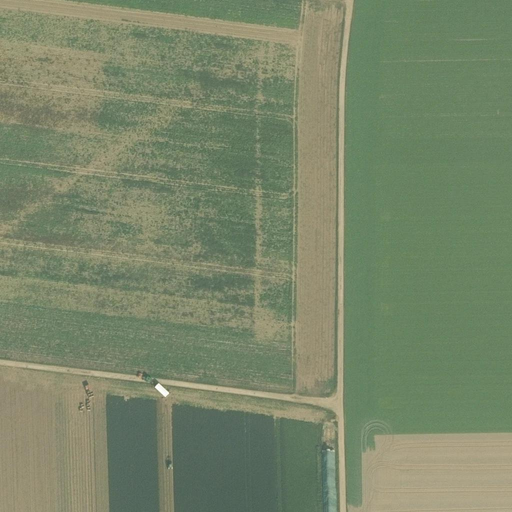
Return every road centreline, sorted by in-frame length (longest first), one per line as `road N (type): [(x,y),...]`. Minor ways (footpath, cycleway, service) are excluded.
road 1 (track): [(339,511),(355,0)]
road 2 (track): [(0,372),(337,419)]
